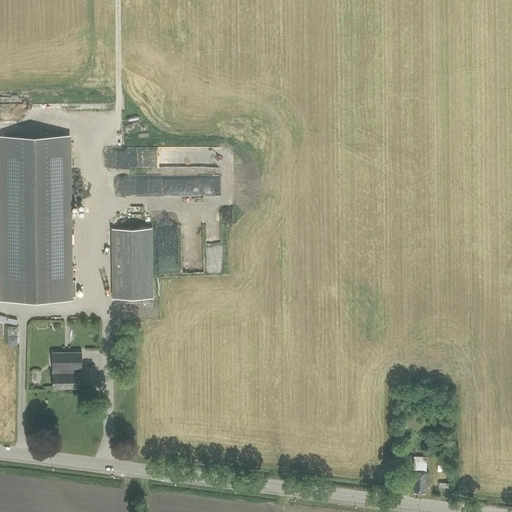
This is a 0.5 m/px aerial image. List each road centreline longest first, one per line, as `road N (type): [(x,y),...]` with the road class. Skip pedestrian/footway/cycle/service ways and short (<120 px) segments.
road 1 (tertiary): [(463,511),(0,453)]
road 2 (unknown): [(94,134),(111,467)]
